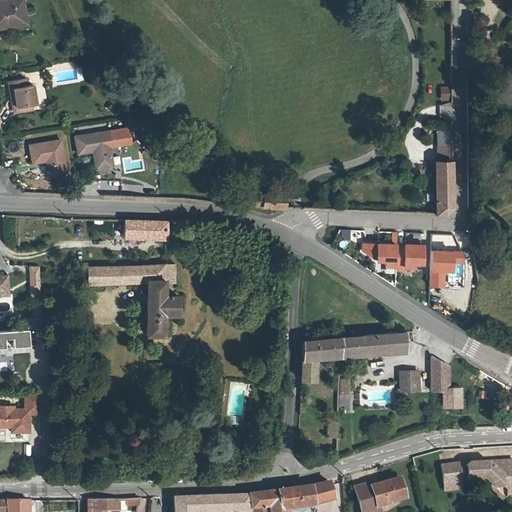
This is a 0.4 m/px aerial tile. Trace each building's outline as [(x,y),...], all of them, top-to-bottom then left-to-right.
[(0,39),(27,35),(22,9),(0,12),(0,39)] [(479,41),(479,32),(471,32),(471,23),(466,27),(466,41),(479,41)] [(492,41),(492,33),(481,32),(480,41),(492,41)] [(507,42),(507,34),(495,34),(495,42),(507,42)] [(9,87),(12,105),(15,105),(17,115),(35,112),(32,92),(27,93),(26,85),(9,87)] [(449,101),(449,86),(440,86),(440,101),(449,101)] [(437,129),(437,160),(450,160),(450,129),(437,129)] [(72,136),(75,153),(90,150),(93,170),(111,167),(105,131),(72,136)] [(58,139),(27,146),(31,164),(44,161),(47,177),(65,173),(58,139)] [(434,215),(442,215),(451,208),(451,161),(435,161),(434,215)] [(281,195),(243,193),(243,206),(281,208),(281,195)] [(124,237),(166,238),(166,222),(124,220),(124,237)] [(359,242),(361,231),(351,229),(349,240),(359,242)] [(424,270),(425,244),(397,242),(397,233),(384,232),(383,243),(361,242),(360,257),(384,259),(383,268),(424,270)] [(463,276),(464,250),(429,250),(429,287),(444,288),(444,276),(463,276)] [(85,266),(86,282),(145,282),(146,335),(165,335),(165,315),(179,315),(179,297),(164,297),(164,283),(174,283),(174,264),(124,266),(85,266)] [(40,290),(39,266),(29,266),(29,290),(40,290)] [(7,286),(0,286),(0,295),(8,295),(7,286)] [(448,306),(449,299),(435,296),(433,302),(448,306)] [(30,337),(29,329),(0,331),(0,348),(6,348),(5,339),(13,338),(13,347),(23,346),(22,338),(30,337)] [(344,337),(344,353),(344,357),(348,357),(348,353),(408,348),(406,332),(344,337)] [(22,338),(23,346),(30,346),(30,337),(22,338)] [(344,353),(344,337),(305,340),(302,381),(317,381),(318,355),(344,353)] [(442,356),(432,356),(432,381),(443,381),(443,375),(447,375),(446,370),(443,370),(442,356)] [(342,369),(342,383),(350,383),(350,370),(342,369)] [(399,371),(399,385),(418,385),(418,371),(399,371)] [(350,383),(342,383),(341,404),(349,405),(350,383)] [(41,414),(41,393),(26,394),(27,410),(15,411),(15,407),(0,408),(0,428),(14,428),(15,433),(32,432),(31,414),(41,414)] [(338,420),(333,420),(334,415),(330,414),(330,421),(329,421),(328,435),(337,435),(338,420)] [(494,466),(487,460),(468,462),(465,465),(465,467),(458,468),(457,462),(441,464),(444,491),(461,489),(459,477),(466,477),(466,479),(483,476),(506,493),(508,491),(506,491),(505,487),(511,487),(511,474),(511,457),(500,458),(494,466)] [(494,466),(500,458),(487,460),(494,466)] [(374,505),(377,504),(398,499),(397,494),(401,494),(397,478),(368,484),(374,505)] [(285,511),(285,507),(299,505),(332,498),(328,481),(315,484),(302,486),(281,489),(248,493),(248,494),(250,511),(252,510),(268,509),(268,511),(285,511)] [(374,505),(368,484),(367,482),(360,484),(365,511),(377,511),(378,511),(377,504),(374,505)] [(365,511),(360,484),(352,486),(357,511),(365,511)] [(174,511),(223,511),(250,511),(248,494),(174,497),(174,511)] [(126,499),(127,511),(139,511),(141,498),(126,499)] [(89,501),(88,511),(115,511),(116,510),(119,510),(119,499),(105,500),(89,501)] [(23,511),(24,502),(7,502),(6,511),(23,511)]
